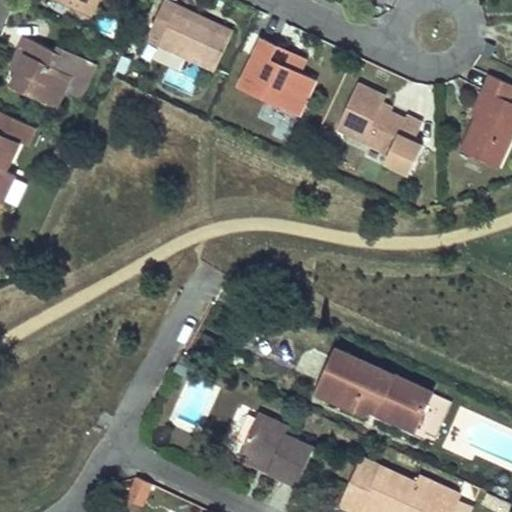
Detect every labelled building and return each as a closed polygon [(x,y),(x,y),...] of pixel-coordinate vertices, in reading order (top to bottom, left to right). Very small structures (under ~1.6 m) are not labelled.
[(60,0),(92,15),(99,0),(60,0)] [(167,0),(166,0),(164,5),(200,21),(202,16),(167,0)] [(200,21),(164,5),(149,38),(217,69),(234,30),(202,16),(200,21)] [(60,107),(67,91),(75,75),(54,65),(60,52),(27,36),(15,63),(21,66),(18,73),(13,84),(60,107)] [(299,71),(281,63),(272,58),(278,45),(262,38),(240,88),(298,114),(315,78),(299,71)] [(62,45),(59,51),(60,52),(54,65),(75,75),(67,91),(82,98),(98,62),(62,45)] [(287,50),(281,63),(299,71),(304,58),(287,50)] [(15,63),(12,69),(18,73),(21,66),(15,63)] [(489,92),(479,115),(463,149),(500,166),(511,138),(511,100),(508,98),(511,87),(511,83),(492,74),(484,90),(489,92)] [(358,83),(339,126),(391,151),(386,160),(411,172),(425,144),(416,139),(424,121),(408,113),(406,116),(382,105),(386,95),(358,83)] [(484,90),(475,112),(479,115),(489,92),(484,90)] [(0,201),(3,203),(17,173),(9,170),(20,143),(29,146),(38,127),(0,108),(0,201)] [(77,148),(63,142),(55,159),(69,165),(77,148)] [(336,348),(319,385),(323,387),(340,351),(336,348)] [(319,385),(315,391),(362,412),(374,407),(378,401),(388,406),(393,419),(412,427),(422,405),(417,404),(424,389),(340,351),(323,387),(319,385)] [(424,389),(417,404),(422,405),(429,391),(424,389)] [(254,412),(236,450),(266,464),(263,470),(291,483),(308,446),(281,432),(284,426),(254,412)] [(236,450),(233,457),(263,470),(266,464),(236,450)] [(356,511),(357,511),(359,511),(443,511),(451,497),(452,494),(413,475),(410,482),(358,458),(336,506),(349,511),(356,511)] [(504,500),(484,491),(479,501),(500,510),(504,500)] [(451,497),(443,511),(464,511),(468,505),(451,497)]
